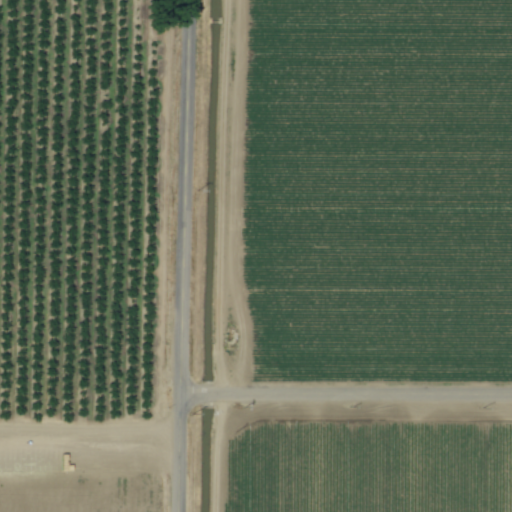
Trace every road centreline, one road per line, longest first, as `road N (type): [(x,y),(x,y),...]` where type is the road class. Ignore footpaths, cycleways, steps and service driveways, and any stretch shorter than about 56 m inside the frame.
road 1 (tertiary): [(179,511),(189,0)]
road 2 (residential): [(182,396),(511,400)]
